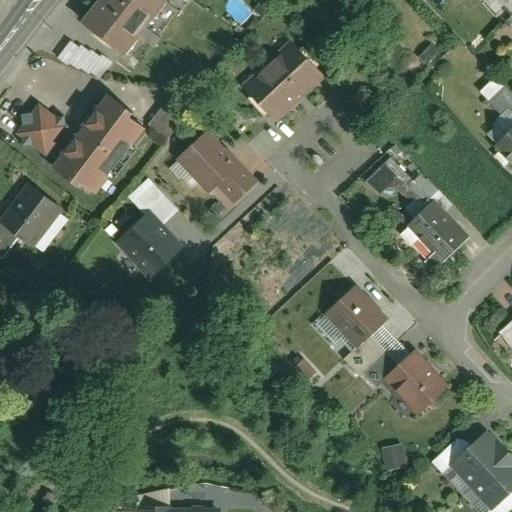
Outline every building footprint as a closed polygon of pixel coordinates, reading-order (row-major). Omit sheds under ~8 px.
[(94,0),(80,17),(120,50),(160,0),(94,0)] [(272,7),(264,0),(262,0),(255,7),(263,16),(272,7)] [(511,0),(505,0),(501,4),(510,14),(506,18),(511,24),(511,0)] [(248,28),(241,23),(236,29),(243,34),(248,28)] [(56,59),(98,77),(106,58),(64,40),(56,59)] [(429,61),(443,48),(435,40),(422,54),(429,61)] [(289,41),(243,85),(276,119),(322,75),(289,41)] [(511,87),(507,82),(490,97),(511,119),(511,87)] [(103,86),(70,131),(55,152),(48,161),(76,182),(79,178),(95,190),(144,123),(127,110),(130,106),(103,86)] [(178,86),(151,122),(170,136),(197,100),(178,86)] [(21,120),(13,130),(19,135),(20,143),(29,142),(43,153),(48,147),(55,152),(70,131),(64,127),(67,122),(61,118),(61,113),(55,113),(37,99),(28,110),(20,111),(21,120)] [(208,128),(175,158),(206,191),(214,184),(239,162),(208,128)] [(511,132),(498,146),(511,160),(511,132)] [(403,208),(412,217),(431,200),(441,211),(450,203),(418,170),(412,176),(389,152),(360,180),(376,196),(392,180),(411,200),(403,208)] [(239,162),(214,184),(230,202),(258,177),(242,159),(239,162)] [(28,179),(0,214),(0,219),(19,234),(31,244),(62,206),(28,179)] [(150,211),(116,243),(139,267),(151,256),(162,268),(187,245),(166,223),(182,208),(158,181),(139,199),(150,211)] [(412,217),(402,227),(438,265),(467,238),(441,211),(431,200),(412,217)] [(19,234),(0,219),(0,256),(1,257),(19,234)] [(355,283),(323,313),(355,346),(387,316),(355,283)] [(511,318),(500,328),(511,347),(511,318)] [(415,348),(384,377),(416,412),(447,382),(415,348)] [(471,443),(451,462),(455,467),(492,505),(511,485),(511,452),(498,438),(494,442),(484,431),(471,443)] [(451,462),(471,443),(456,436),(429,461),(444,477),(455,467),(451,462)] [(382,467),(405,463),(401,443),(378,447),(382,467)] [(455,467),(444,477),(477,511),(484,511),(492,505),(455,467)] [(507,511),(511,508),(511,485),(492,505),(484,511),(507,511)] [(134,510),(134,511),(165,511),(165,507),(165,503),(134,503),(134,510)]
